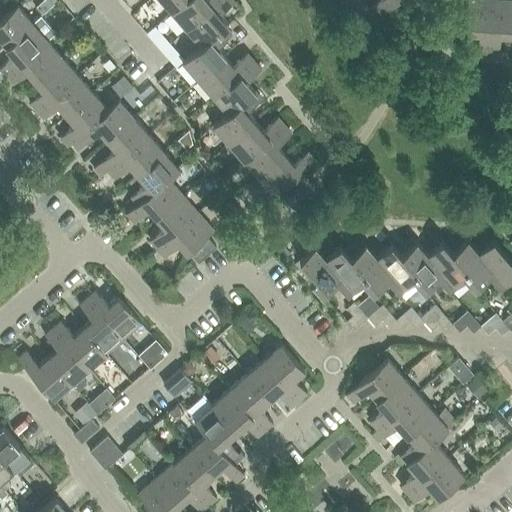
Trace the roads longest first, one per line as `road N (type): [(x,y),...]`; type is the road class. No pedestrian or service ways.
road 1 (residential): [(224,511),(244,495),(261,458),(331,395),(330,369),(241,269),(173,330),(121,267),(100,255),(86,260)]
road 2 (residential): [(86,260),(0,164)]
